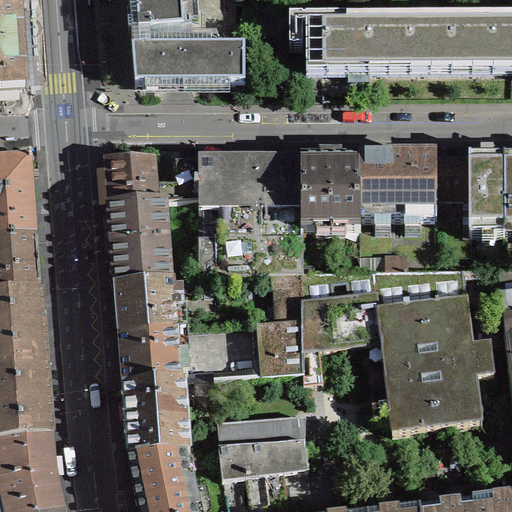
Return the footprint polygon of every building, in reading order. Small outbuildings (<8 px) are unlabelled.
[(0,0),(0,14),(18,14),(18,13),(19,13),(18,0),(0,0)] [(135,0),(138,51),(132,52),(135,92),(143,92),(145,91),(187,89),(245,86),(243,50),(212,52),(211,34),(206,34),(205,14),(188,15),(187,0),(135,0)] [(18,14),(0,14),(0,92),(20,91),(20,90),(25,90),(25,87),(21,29),(20,17),(19,17),(19,15),(18,15),(18,14)] [(500,79),(511,79),(511,21),(305,22),(305,24),(306,81),(322,81),(348,80),(369,80),(500,79)] [(481,163),(472,163),(470,163),(470,203),(470,204),(470,240),(474,240),(482,240),(494,240),(505,240),(504,163),(493,163),(493,157),(487,157),(481,157),(481,163)] [(321,159),(321,164),(311,164),(302,164),(302,234),(303,234),(321,234),(321,231),(340,231),(340,234),(360,234),(360,225),(359,164),(340,164),(340,159),(321,159)] [(200,163),(200,165),(199,165),(199,203),(200,245),(200,285),(272,280),(274,280),(302,280),(302,234),(302,164),(300,164),(300,162),(299,163),(298,164),(281,164),(281,163),(279,163),(279,164),(261,164),(261,163),(259,163),(259,164),(241,164),(241,163),(240,163),(240,164),(222,164),(221,163),(220,163),(219,164),(202,165),(202,163),(200,163)] [(420,224),(435,224),(435,204),(435,203),(435,163),(435,162),(419,162),(419,163),(404,163),(391,163),(379,163),(376,163),(376,162),(360,162),(360,163),(359,163),(359,164),(360,225),(373,225),(375,225),(391,225),(403,225),(404,224),(420,224)] [(470,203),(470,163),(444,163),(435,163),(435,203),(435,204),(436,203),(469,203),(470,203)] [(0,245),(37,243),(36,228),(35,214),(33,198),(31,171),(31,165),(25,165),(0,166),(0,245)] [(110,210),(164,206),(199,203),(199,165),(174,165),(176,182),(174,184),(156,184),(154,165),(128,165),(106,165),(108,184),(108,191),(110,210)] [(164,206),(110,210),(109,210),(112,241),(116,291),(164,288),(170,287),(170,286),(164,207),(164,206)] [(38,261),(37,243),(0,245),(0,298),(41,296),(39,278),(39,269),(38,261)] [(388,260),(385,260),(386,278),(408,278),(408,259),(388,260)] [(511,275),(505,276),(499,276),(506,341),(511,375),(511,386),(511,275)] [(467,307),(463,277),(436,277),(408,278),(386,278),(372,278),(372,280),(381,348),(383,362),(392,439),(431,434),(482,428),(476,383),(494,381),(490,349),(473,351),(472,351),(467,307)] [(303,357),(319,355),(336,353),(381,348),(372,280),(372,278),(360,279),(319,279),(302,280),(303,327),(303,357)] [(303,327),(302,280),(274,280),(274,281),(277,327),(277,329),(303,327)] [(116,291),(117,303),(120,341),(177,336),(175,316),(183,315),(181,293),(174,294),(173,287),(170,287),(164,288),(116,291)] [(0,371),(46,368),(41,296),(0,298),(0,371)] [(262,380),(303,377),(303,357),(303,327),(277,329),(258,330),(258,331),(252,332),(255,379),(256,381),(262,380)] [(177,336),(120,341),(121,357),(123,391),(181,386),(181,385),(180,379),(188,378),(186,356),(179,357),(177,336)] [(0,445),(52,440),(46,368),(0,371),(0,445)] [(181,386),(123,391),(125,407),(128,444),(128,445),(129,461),(184,456),(189,456),(184,386),(181,386)] [(217,428),(219,454),(220,454),(262,450),(303,447),(306,421),(217,428)] [(62,511),(55,478),(52,440),(0,445),(0,505),(2,505),(3,511),(62,511)] [(303,447),(262,450),(269,511),(286,511),(283,478),(307,475),(304,448),(303,447)] [(269,511),(262,450),(220,454),(223,485),(248,482),(251,511),(269,511)] [(184,456),(129,461),(130,468),(131,475),(135,495),(135,494),(138,509),(188,499),(195,497),(192,482),(189,482),(184,456)] [(188,499),(138,509),(139,511),(198,511),(195,497),(188,499)] [(511,511),(511,507),(511,501),(511,500),(492,502),(492,511),(511,511)]
